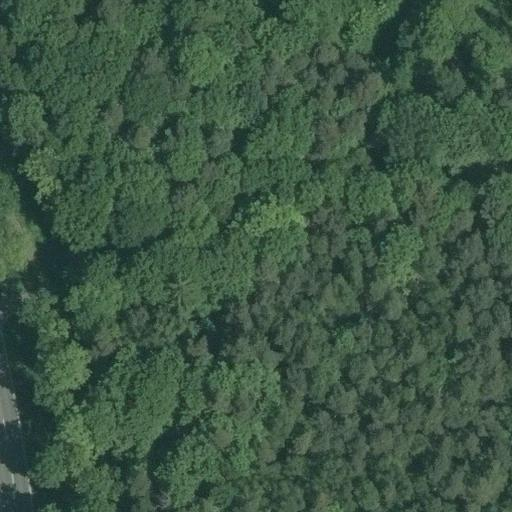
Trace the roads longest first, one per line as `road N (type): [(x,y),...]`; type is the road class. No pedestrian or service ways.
road 1 (track): [(511,227),(352,165),(59,289)]
road 2 (track): [(444,0),(352,165)]
